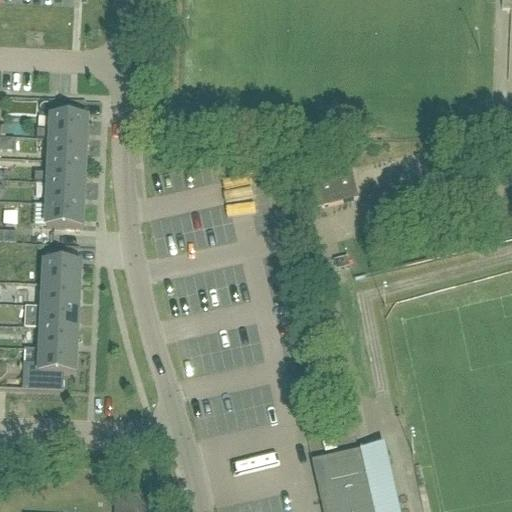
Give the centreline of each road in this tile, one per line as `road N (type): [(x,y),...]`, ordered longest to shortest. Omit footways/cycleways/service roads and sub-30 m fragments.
road 1 (unclassified): [(179,437),(148,336),(125,214),(126,70)]
road 2 (residential): [(0,430),(179,437)]
road 3 (unclassified): [(126,70),(0,64)]
